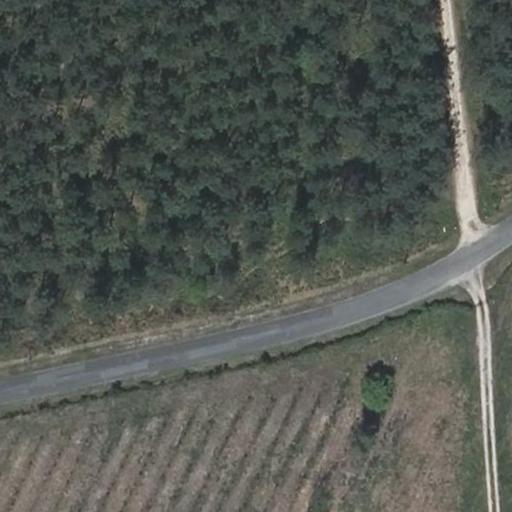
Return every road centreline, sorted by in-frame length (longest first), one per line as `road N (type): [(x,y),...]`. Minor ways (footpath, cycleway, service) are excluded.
road 1 (residential): [(511,242),(268,341),(0,390)]
road 2 (track): [(464,0),(511,442)]
